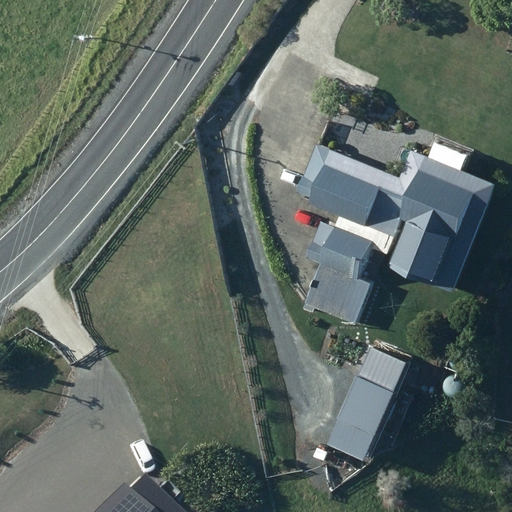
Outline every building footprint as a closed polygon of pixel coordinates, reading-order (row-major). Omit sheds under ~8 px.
[(387,172),(368,224),(401,236),(390,266),(456,291),(496,183),(460,170),(467,153),(435,141),(429,158),(412,152),(403,177),(387,172)] [(368,224),(387,172),(314,144),(300,182),(311,187),(306,201),(368,224)] [(320,260),(358,275),(372,240),(333,225),(332,229),(320,224),(310,249),(322,253),(320,260)] [(358,275),(320,260),(303,302),(356,322),(372,281),(358,275)] [(346,333),(335,356),(387,379),(398,357),(346,333)] [(394,390),(358,374),(338,418),(374,435),(394,390)]
